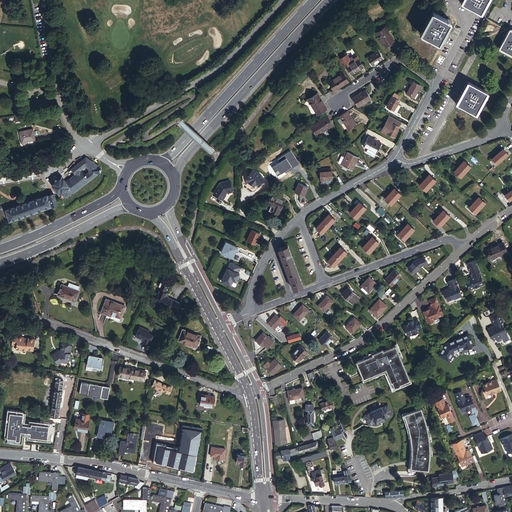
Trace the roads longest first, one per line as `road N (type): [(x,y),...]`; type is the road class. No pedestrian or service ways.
road 1 (residential): [(464,247),(374,331),(257,390)]
road 2 (residential): [(84,145),(215,70),(284,0)]
road 3 (residential): [(249,393),(14,312)]
road 4 (trunk): [(174,180),(191,149),(329,0)]
road 5 (trunk): [(313,0),(159,162)]
road 6 (unclassified): [(0,453),(97,462),(200,486)]
road 7 (residential): [(324,284),(446,239),(464,247)]
road 8 (trunk): [(0,263),(133,207)]
road 9 (trunk): [(122,189),(0,247)]
road 10 (tertiary): [(149,212),(216,327)]
road 11 (tertiary): [(223,324),(168,203)]
road 12 (residential): [(436,83),(398,58),(345,91),(337,105)]
road 13 (tertiary): [(270,500),(392,506)]
road 14 (residential): [(511,480),(392,506)]
